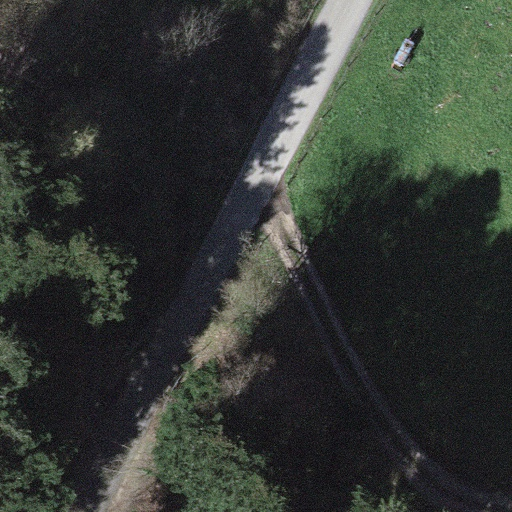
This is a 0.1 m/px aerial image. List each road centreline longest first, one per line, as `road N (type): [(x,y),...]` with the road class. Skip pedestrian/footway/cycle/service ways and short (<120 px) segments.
road 1 (unclassified): [(342,0),(220,224),(176,327),(69,511)]
road 2 (track): [(255,169),(338,365),(363,404),(433,477),(474,498),(511,503)]
